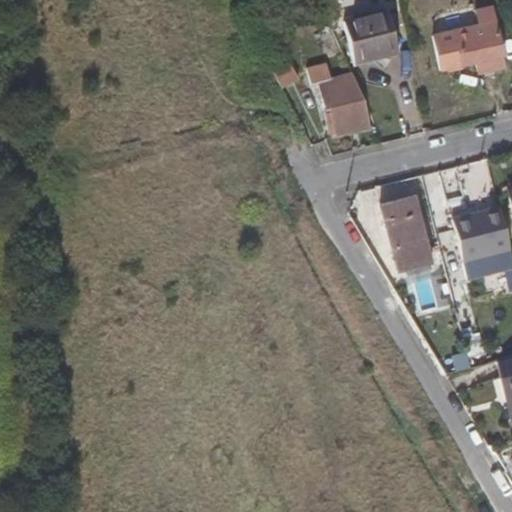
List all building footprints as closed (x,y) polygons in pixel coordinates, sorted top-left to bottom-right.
[(477,75),(505,69),(492,8),(474,12),(477,26),(432,36),(440,71),(475,65),(477,75)] [(345,22),(357,65),(396,55),(385,12),(345,22)] [(287,51),(266,61),(279,87),(300,77),(287,51)] [(335,137),(370,128),(368,117),(363,105),(353,78),(330,84),(326,72),(306,77),(310,89),(318,87),(324,112),(328,111),(329,115),(325,116),(328,127),(333,127),(335,137)] [(397,274),(428,266),(412,198),(379,207),(397,274)] [(460,266),(509,254),(499,213),(449,224),(460,266)] [(511,423),(511,358),(495,364),(511,424),(511,423)]
